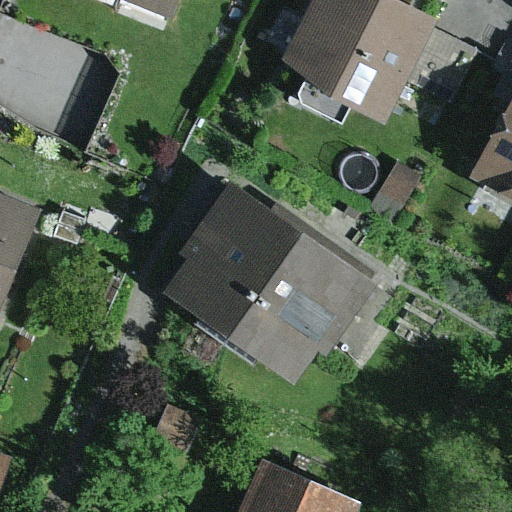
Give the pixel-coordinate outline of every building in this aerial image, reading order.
[(0,0),(0,9),(101,48),(114,71),(81,149),(140,177),(189,65),(161,18),(116,0),(0,0)] [(168,0),(116,0),(161,18),(168,0)] [(427,17),(391,0),(298,0),(268,54),(316,92),(377,119),(398,79),(424,23),(427,17)] [(476,47),(424,23),(398,79),(449,104),(476,47)] [(511,80),(460,175),(511,203),(511,80)] [(394,161),(363,209),(386,224),(417,176),(394,161)] [(213,329),(288,223),(217,171),(163,247),(171,253),(148,286),(213,329)] [(0,316),(43,209),(0,192),(0,316)] [(366,278),(288,223),(213,329),(282,377),(306,343),(316,350),(366,278)] [(162,402),(148,434),(181,449),(196,417),(162,402)] [(344,511),(350,499),(253,457),(228,511),(344,511)]
